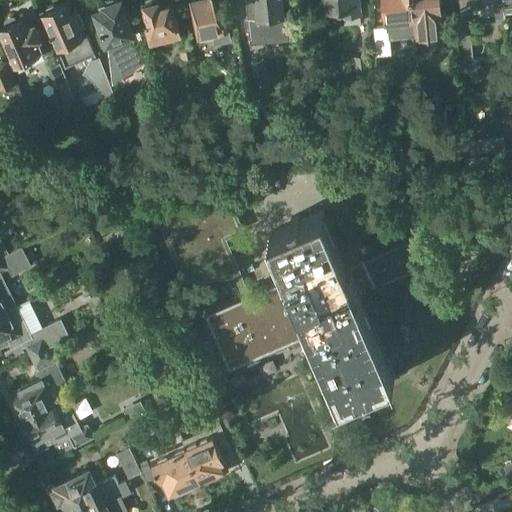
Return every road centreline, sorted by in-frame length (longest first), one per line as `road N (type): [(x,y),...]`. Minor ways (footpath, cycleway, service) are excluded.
road 1 (residential): [(428,449),(511,288)]
road 2 (residential): [(273,511),(428,449)]
